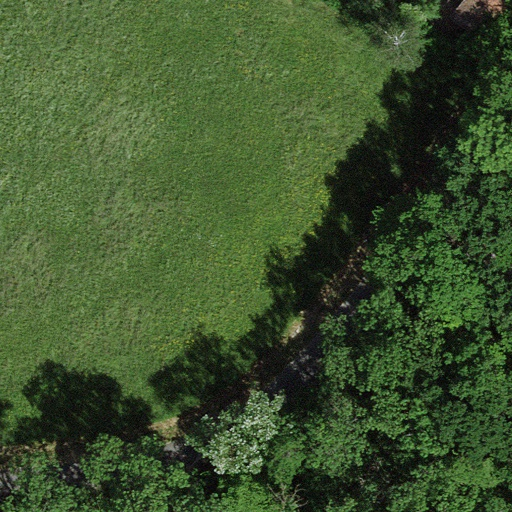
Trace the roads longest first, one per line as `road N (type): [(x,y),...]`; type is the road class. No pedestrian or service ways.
road 1 (track): [(0,483),(153,465),(266,404),(315,360),(377,282),(511,94)]
road 2 (track): [(511,291),(464,160)]
